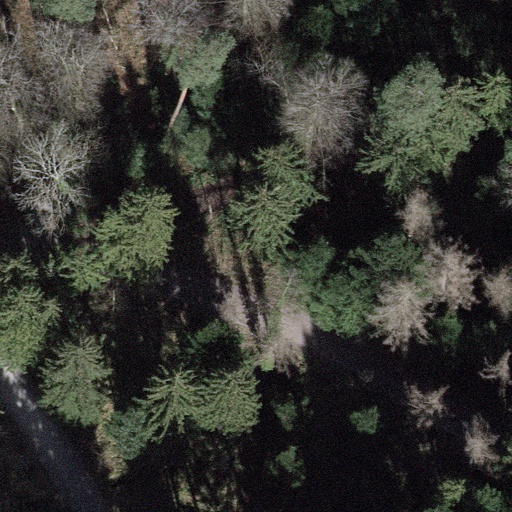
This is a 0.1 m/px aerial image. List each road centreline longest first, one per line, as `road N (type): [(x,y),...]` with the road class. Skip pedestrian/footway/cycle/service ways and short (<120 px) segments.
road 1 (track): [(70,259),(256,310),(363,364),(511,458)]
road 2 (track): [(0,357),(99,511)]
